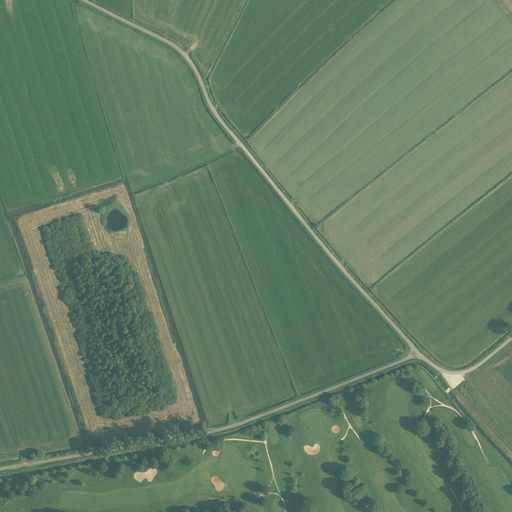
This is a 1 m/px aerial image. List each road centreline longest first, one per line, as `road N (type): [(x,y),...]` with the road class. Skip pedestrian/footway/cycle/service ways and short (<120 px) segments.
road 1 (unclassified): [(75,0),(190,58),(228,126),(417,354)]
road 2 (unclassified): [(0,469),(211,432),(417,354)]
